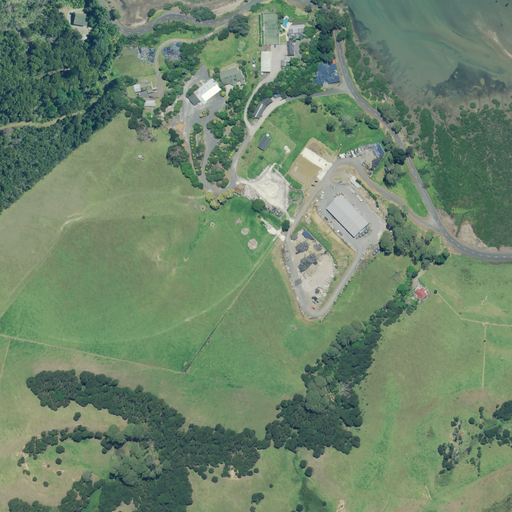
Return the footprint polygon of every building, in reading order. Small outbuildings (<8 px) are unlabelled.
[(85,14),(75,13),(73,24),(86,26),(87,22),(84,21),(85,14)] [(297,35),(297,39),(306,38),(305,24),(291,25),(291,28),(289,28),(290,40),(288,40),(288,55),(295,55),(294,37),(294,35),(297,35)] [(272,71),(272,51),(262,51),(262,71),(272,71)] [(239,71),(237,67),(220,72),(224,85),(231,83),(235,86),(238,81),(241,80),(242,85),(246,83),(242,70),(239,71)] [(222,89),(214,78),(189,97),(196,105),(201,101),(205,105),(208,102),(207,101),(222,89)] [(147,82),(147,80),(139,81),(139,84),(135,85),(136,92),(148,90),(149,93),(153,92),(152,81),(147,82)] [(273,102),(270,96),(260,102),(253,115),(259,118),(267,105),(273,102)] [(272,140),(266,135),(259,146),(265,150),(272,140)] [(370,223),(342,194),(328,208),(356,237),(370,223)] [(422,288),(419,286),(415,290),(419,295),(417,297),(419,299),(421,297),(423,299),(428,295),(425,291),(426,290),(424,287),(422,288)]
